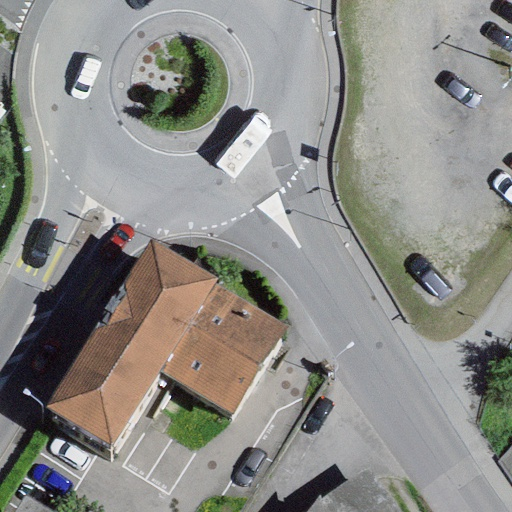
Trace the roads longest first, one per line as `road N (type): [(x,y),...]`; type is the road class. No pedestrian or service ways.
road 1 (tertiary): [(472,511),(301,252),(244,180)]
road 2 (secondary): [(94,0),(56,55),(51,89),(57,127),(102,187)]
road 3 (secondary): [(102,187),(0,374)]
road 4 (secondary): [(244,180),(269,152),(286,81),(277,45),(241,0)]
road 5 (secondary): [(102,187),(137,203),(175,207),(212,199),(244,180)]
